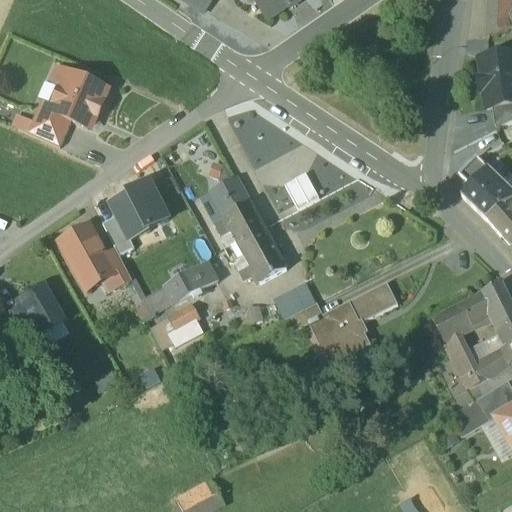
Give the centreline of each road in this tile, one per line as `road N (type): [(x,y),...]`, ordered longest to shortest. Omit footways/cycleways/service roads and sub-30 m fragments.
road 1 (residential): [(0,254),(255,79)]
road 2 (residential): [(437,193),(425,195),(255,79)]
road 3 (residential): [(437,193),(434,141),(457,0)]
road 4 (residential): [(255,79),(367,0)]
road 5 (residential): [(255,79),(143,6)]
